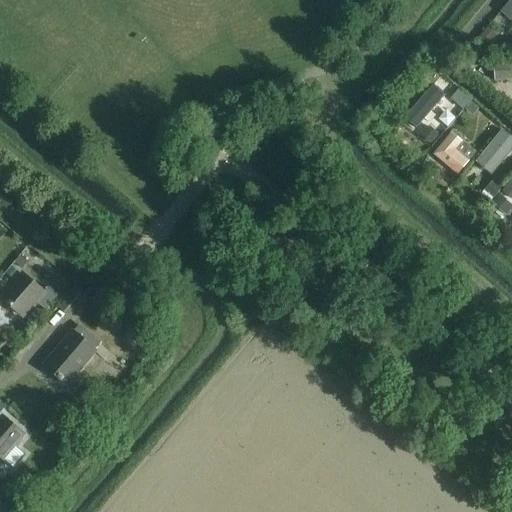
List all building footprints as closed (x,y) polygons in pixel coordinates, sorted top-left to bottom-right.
[(511,0),(501,13),(511,21),(511,0)] [(488,28),(476,43),(484,50),(497,36),(488,28)] [(511,64),(494,65),(495,82),(511,80),(511,64)] [(444,96),(432,86),(403,121),(415,130),(444,96)] [(492,176),(511,151),(511,138),(503,131),(476,163),(492,176)] [(470,163),(445,141),(438,150),(462,171),(470,163)] [(511,182),(503,193),(511,200),(511,182)] [(511,204),(500,195),(492,205),(506,216),(511,209),(511,204)] [(1,299),(22,318),(43,293),(22,275),(1,299)] [(60,309),(70,318),(87,298),(77,289),(60,309)] [(43,366),(66,386),(95,352),(72,333),(43,366)] [(0,419),(0,458),(2,460),(23,436),(2,417),(0,419)] [(67,450),(73,442),(53,427),(48,434),(67,450)]
